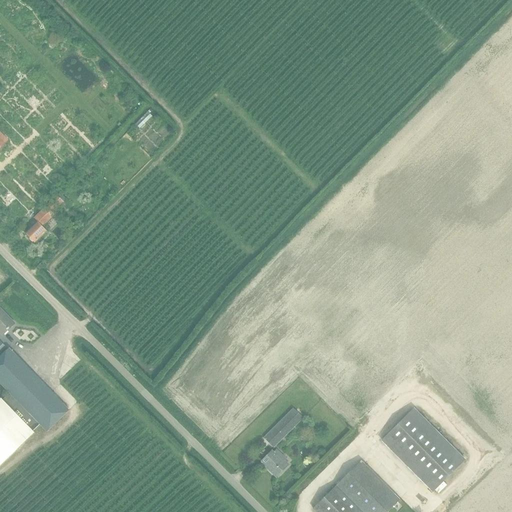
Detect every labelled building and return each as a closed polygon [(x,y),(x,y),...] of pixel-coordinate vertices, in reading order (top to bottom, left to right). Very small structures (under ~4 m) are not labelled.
[(46,213),(44,215),(25,233),(35,242),(47,230),(42,226),(49,220),(58,210),(56,208),(63,201),(57,195),(46,206),(50,210),(46,214),(46,213)] [(0,331),(3,334),(14,323),(0,308),(0,331)] [(1,398),(0,399),(0,465),(34,432),(33,431),(40,424),(47,431),(69,410),(62,403),(61,404),(15,357),(16,355),(9,348),(0,356),(0,382),(10,393),(3,400),(1,398)] [(273,447),(303,418),(293,408),(263,438),(273,447)] [(433,491),(465,459),(414,408),(382,440),(433,491)] [(276,477),(289,464),(280,455),(281,454),(276,449),(273,452),(272,450),(262,460),(270,468),(269,469),(276,477)] [(386,511),(400,499),(361,461),(313,509),(316,511),(386,511)]
